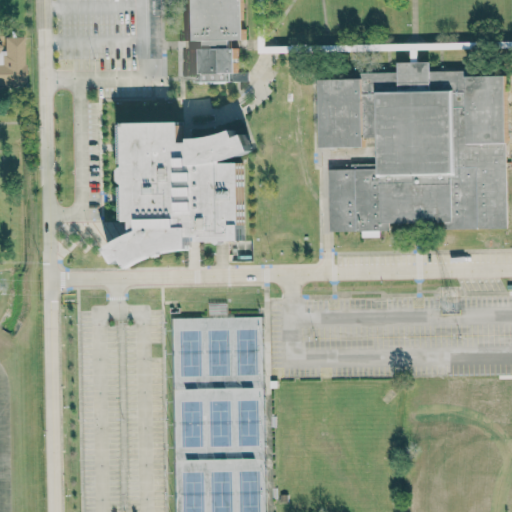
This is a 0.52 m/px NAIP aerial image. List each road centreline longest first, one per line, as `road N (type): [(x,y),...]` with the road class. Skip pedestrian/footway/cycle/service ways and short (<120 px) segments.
road 1 (residential): [(54,511),(43,0)]
road 2 (residential): [(48,279),(511,269)]
